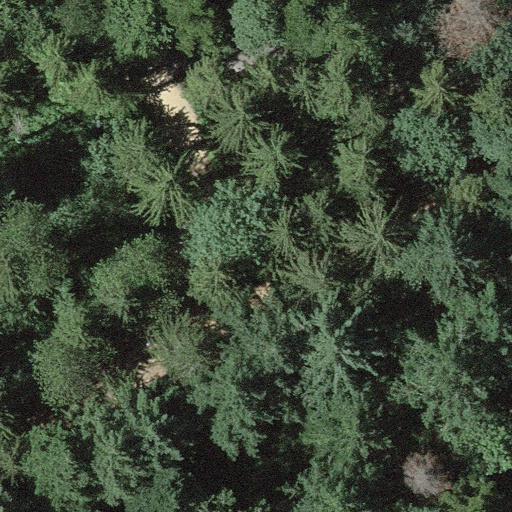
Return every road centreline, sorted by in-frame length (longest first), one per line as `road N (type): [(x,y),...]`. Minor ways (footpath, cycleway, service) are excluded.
road 1 (track): [(511,160),(438,194),(0,444)]
road 2 (unclassified): [(0,35),(98,50),(511,78)]
road 3 (track): [(154,354),(197,235),(202,193),(131,57),(98,50)]
